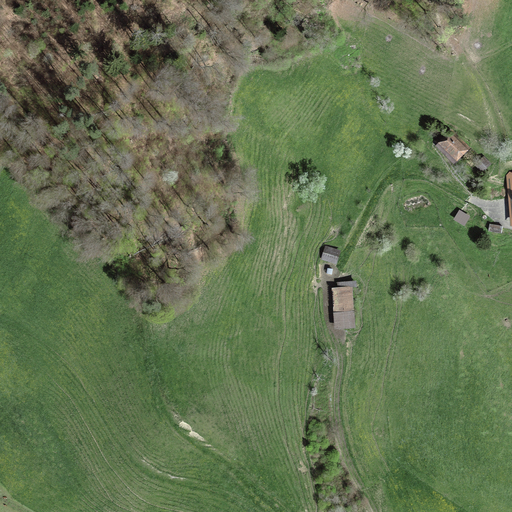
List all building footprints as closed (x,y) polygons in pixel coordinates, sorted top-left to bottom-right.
[(468,149),(449,129),(436,141),(455,161),(468,149)] [(483,158),(477,165),(484,171),(490,164),(483,158)] [(468,217),(460,212),(455,220),(464,224),(468,217)] [(339,250),(325,247),(322,260),(335,263),(339,250)] [(360,289),(335,290),(336,332),(361,331),(360,289)]
